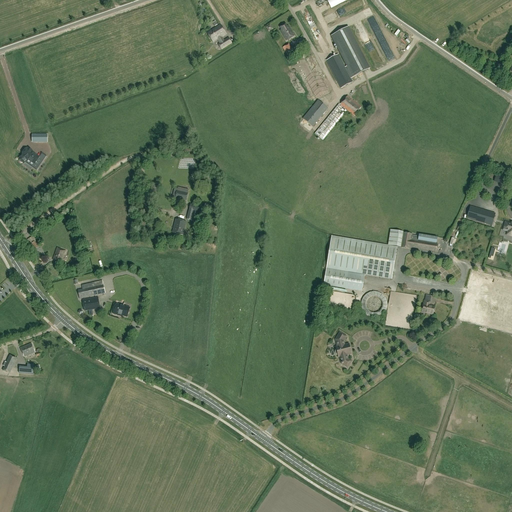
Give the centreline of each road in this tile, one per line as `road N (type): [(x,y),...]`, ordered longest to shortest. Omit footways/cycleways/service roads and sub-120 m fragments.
road 1 (unclassified): [(375,0),(511,100)]
road 2 (primary): [(262,439),(196,394),(117,357)]
road 3 (unclassified): [(0,51),(146,0)]
road 4 (primary): [(385,511),(262,439)]
road 5 (primary): [(117,357),(51,310),(25,278)]
